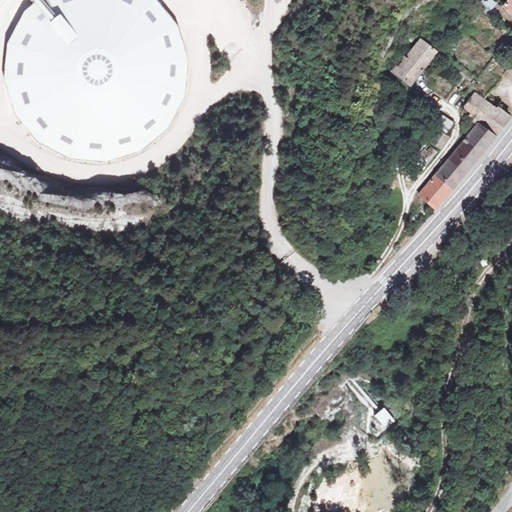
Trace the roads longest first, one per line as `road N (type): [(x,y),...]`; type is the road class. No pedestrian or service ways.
road 1 (secondary): [(511,135),(188,511)]
road 2 (track): [(0,131),(18,149),(85,173),(146,164),(190,121),(251,37)]
road 3 (track): [(428,511),(443,471),(441,411),(466,305),(511,244)]
